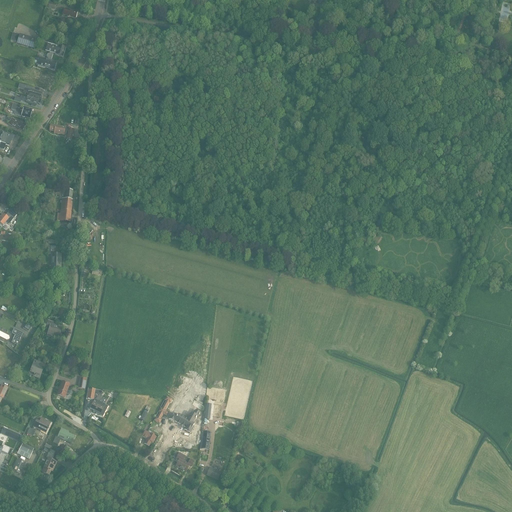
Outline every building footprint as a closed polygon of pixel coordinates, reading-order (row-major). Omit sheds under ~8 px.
[(46,8),(55,10),(56,4),(47,2),(46,8)] [(70,18),(70,17),(76,19),(76,18),(77,18),(77,16),(77,13),(69,10),(65,9),(63,16),(67,17),(68,17),(70,18)] [(16,44),(35,49),(37,39),(19,34),(16,44)] [(56,54),(56,55),(63,57),(66,48),(58,46),(58,47),(48,44),(46,52),(50,53),(53,54),(56,54)] [(57,63),(51,62),(48,61),(39,59),(38,66),(37,66),(55,71),(57,63)] [(35,86),(45,88),(46,83),(49,84),(52,74),(34,70),(32,77),(30,77),(29,80),(36,82),(35,86)] [(31,91),(29,97),(42,101),(43,97),(41,96),(42,95),(31,91)] [(38,104),(40,105),(42,101),(29,97),(28,97),(27,102),(37,106),(38,104)] [(13,104),(11,110),(15,111),(14,114),(15,115),(21,117),(22,116),(22,117),(24,118),(25,117),(30,118),(32,112),(23,109),(23,110),(19,108),(19,106),(13,104)] [(12,119),(11,120),(10,121),(10,123),(9,124),(9,125),(9,124),(13,127),(14,126),(16,128),(16,127),(22,131),(26,125),(20,121),(19,122),(17,121),(16,120),(15,121),(12,119)] [(65,128),(50,125),(49,131),(54,132),(54,133),(64,135),(65,128)] [(0,139),(0,148),(4,150),(6,145),(9,146),(10,143),(10,144),(10,143),(10,141),(11,141),(11,140),(12,137),(12,135),(3,132),(1,140),(0,139)] [(72,200),(71,200),(72,191),(66,190),(65,200),(62,199),(61,202),(60,202),(60,203),(61,203),(60,214),(58,214),(57,221),(70,223),(72,200)] [(6,223),(9,225),(17,215),(10,209),(5,216),(3,215),(0,218),(0,223),(3,226),(4,224),(5,224),(6,223)] [(51,269),(60,269),(61,255),(60,255),(60,247),(49,247),(48,254),(51,255),(51,269)] [(29,332),(31,326),(26,323),(23,329),(29,332)] [(49,331),(47,336),(58,340),(61,329),(47,324),(46,328),(49,329),(48,331),(49,331)] [(14,329),(11,334),(15,335),(11,343),(17,346),(23,334),(14,329)] [(34,377),(39,379),(43,368),(40,367),(41,364),(34,361),(31,371),(30,370),(30,372),(31,372),(35,373),(34,377)] [(80,378),(78,388),(84,389),(86,379),(80,378)] [(64,398),(65,396),(67,396),(68,396),(69,393),(69,392),(67,391),(69,384),(62,382),(60,387),(59,390),(57,395),(64,398)] [(93,400),(94,394),(95,390),(92,389),(92,390),(88,390),(87,399),(93,400)] [(93,402),(90,409),(96,412),(96,413),(102,417),(104,414),(106,409),(108,407),(104,405),(105,404),(102,402),(103,400),(102,400),(101,399),(96,397),(93,402)] [(156,417),(154,421),(159,424),(161,420),(160,419),(163,414),(164,415),(166,411),(165,411),(169,402),(166,401),(161,409),(160,408),(158,412),(160,412),(157,418),(156,417)] [(172,413),(169,419),(174,422),(174,421),(185,428),(184,430),(190,434),(194,427),(193,427),(194,424),(193,423),(195,419),(196,418),(197,416),(198,417),(200,413),(195,410),(193,414),(191,413),(187,420),(178,414),(177,416),(172,413)] [(32,429),(36,430),(36,429),(46,433),(51,423),(41,418),(38,424),(35,423),(32,429)] [(3,428),(1,433),(17,441),(18,441),(20,438),(19,437),(18,437),(19,436),(3,428)] [(61,439),(71,444),(74,436),(65,432),(66,431),(61,429),(57,437),(56,436),(53,442),(58,445),(61,439)] [(156,437),(154,436),(155,434),(151,432),(150,434),(149,434),(150,434),(145,431),(142,437),(146,439),(144,444),(149,446),(151,442),(153,443),(156,437)] [(209,450),(211,433),(203,432),(201,449),(209,450)] [(237,447),(237,450),(241,451),(242,449),(241,449),(243,442),(244,442),(246,436),(241,435),(239,441),(237,447)] [(2,449),(0,448),(0,452),(1,451),(7,454),(10,448),(3,445),(2,449)] [(17,454),(29,460),(32,452),(21,447),(17,454)] [(46,458),(48,459),(41,472),(49,476),(53,466),(55,467),(56,463),(51,460),(54,455),(48,453),(46,458)] [(179,454),(176,459),(178,461),(176,466),(176,467),(177,467),(179,468),(182,469),(186,460),(187,458),(185,457),(179,454)] [(186,460),(182,469),(186,472),(189,465),(191,466),(194,462),(190,460),(187,458),(186,460)] [(13,471),(20,474),(25,462),(18,459),(13,471)] [(209,468),(206,475),(217,480),(220,473),(217,471),(218,468),(214,467),(213,469),(209,468)]
